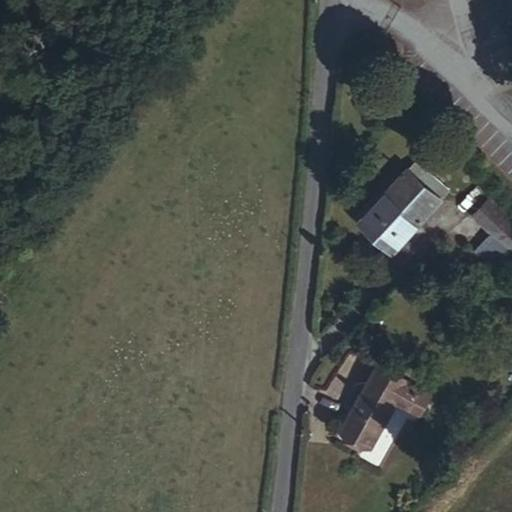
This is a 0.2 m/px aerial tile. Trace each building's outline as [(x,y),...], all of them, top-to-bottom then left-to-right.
[(449,192),(416,162),(407,172),(440,202),(449,192)] [(393,252),(440,202),(407,172),(361,223),(393,252)] [(511,247),(511,221),(487,199),(472,216),(492,233),(510,250),(511,247)] [(510,250),(492,233),(477,251),(495,266),(510,250)] [(372,450),(396,408),(408,415),(419,395),(377,371),(342,433),(372,450)] [(418,420),(428,401),(419,395),(408,415),(418,420)]
